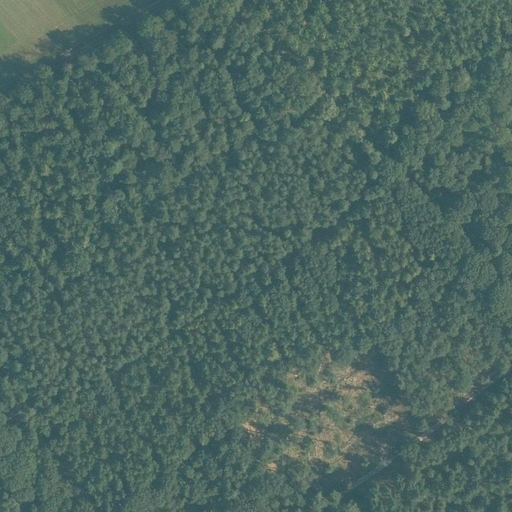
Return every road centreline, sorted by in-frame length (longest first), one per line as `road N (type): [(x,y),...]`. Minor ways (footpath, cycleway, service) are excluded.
road 1 (track): [(93,511),(480,239),(494,252),(511,238)]
road 2 (track): [(511,364),(306,511)]
road 3 (track): [(167,0),(0,92)]
